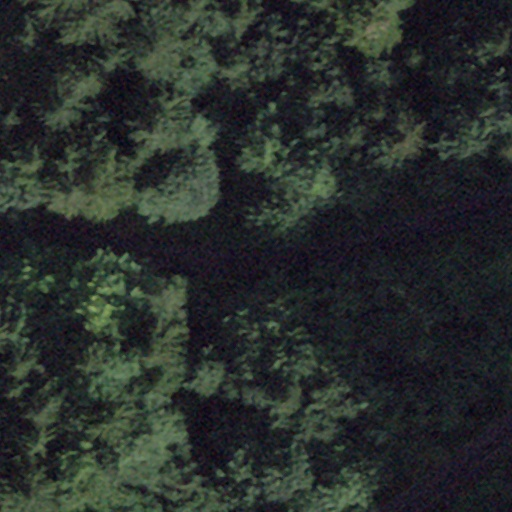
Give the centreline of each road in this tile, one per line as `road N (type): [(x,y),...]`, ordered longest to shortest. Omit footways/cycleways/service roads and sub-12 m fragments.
road 1 (track): [(511,193),(364,240),(282,255),(207,255),(0,230)]
road 2 (track): [(394,511),(511,424)]
